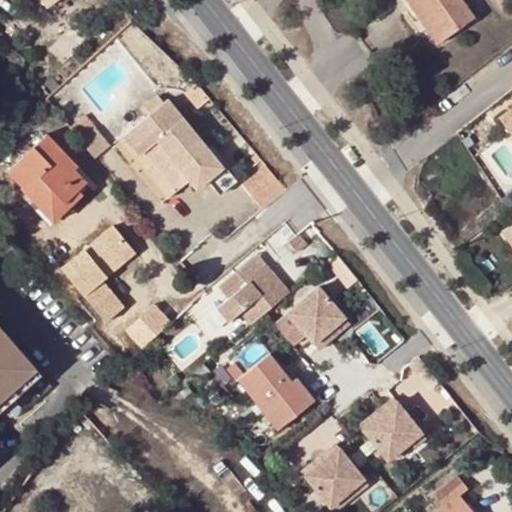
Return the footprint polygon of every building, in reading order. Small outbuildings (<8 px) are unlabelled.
[(35,0),(46,12),(60,0),(35,0)] [(407,0),(439,45),(477,19),(464,0),(407,0)] [(190,88),(202,105),(207,100),(195,85),(190,88)] [(190,88),(183,94),(196,109),(202,105),(190,88)] [(155,97),(141,108),(146,114),(160,103),(155,97)] [(218,193),(231,182),(163,100),(160,103),(146,114),(123,133),(171,191),(185,180),(193,188),(205,178),(218,193)] [(81,116),(65,129),(76,141),(91,129),(81,116)] [(91,129),(76,141),(91,159),(106,147),(91,129)] [(171,191),(123,133),(115,139),(163,198),(171,191)] [(50,135),(43,141),(72,172),(75,169),(79,166),(50,135)] [(75,169),(72,172),(43,141),(11,171),(25,187),(39,175),(65,203),(79,189),(83,186),(85,189),(89,184),(75,169)] [(273,197),(283,190),(264,166),(254,174),(273,197)] [(240,185),(259,208),(273,197),(254,174),(240,185)] [(24,188),(55,223),(85,196),(79,189),(65,203),(39,175),(25,187),(24,188)] [(496,234),(507,249),(511,245),(511,241),(504,229),(496,234)] [(135,256),(113,230),(62,272),(106,326),(124,311),(101,284),(135,256)] [(304,244),(296,235),(286,244),(294,253),(304,244)] [(245,283),(265,266),(255,254),(234,272),(245,283)] [(288,293),(265,266),(245,283),(234,272),(217,287),(227,299),(215,309),(227,323),(239,313),(250,326),(267,312),(288,293)] [(277,324),(293,344),(306,333),(319,348),(330,339),(325,333),(343,318),(320,289),(277,324)] [(149,316),(137,325),(142,330),(153,321),(149,316)] [(348,324),(343,318),(325,333),(330,339),(348,324)] [(120,340),(136,359),(164,334),(153,321),(142,330),(137,325),(120,340)] [(0,337),(33,375),(38,370),(0,324),(0,337)] [(0,402),(15,390),(33,375),(0,337),(0,402)] [(238,380),(264,414),(275,406),(287,422),(315,400),(297,377),(292,381),(272,354),(238,380)] [(38,381),(44,377),(38,370),(33,375),(38,381)] [(168,383),(160,373),(153,379),(161,389),(168,383)] [(38,381),(33,375),(15,390),(20,397),(38,381)] [(0,413),(20,397),(15,390),(0,402),(0,413)] [(362,429),(387,461),(408,444),(411,448),(424,437),(394,397),(380,408),(384,413),(362,429)] [(275,406),(264,414),(277,430),(287,422),(275,406)] [(358,424),(362,429),(384,413),(380,408),(358,424)] [(322,452),(326,457),(304,475),(329,506),(350,489),(353,492),(366,483),(335,442),(322,452)] [(300,470),(304,475),(326,457),(322,452),(300,470)] [(438,511),(472,511),(459,495),(467,489),(457,477),(436,493),(446,506),(438,511)]
